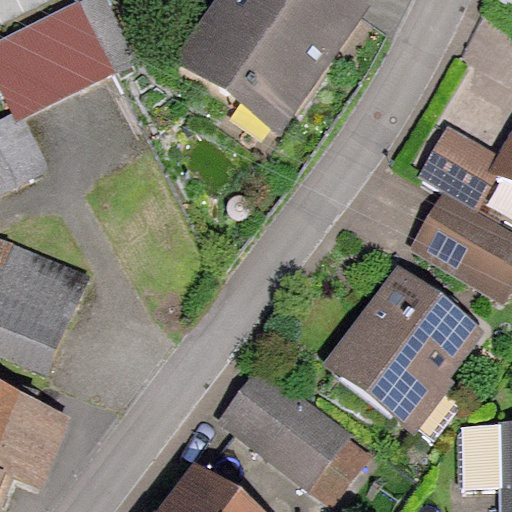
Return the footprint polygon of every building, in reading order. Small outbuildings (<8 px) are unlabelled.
[(217,0),(170,74),(286,149),(370,19),(353,8),(357,0),(217,0)] [(0,128),(104,78),(72,11),(0,44),(0,128)] [(511,147),(504,162),(442,128),(410,185),(437,200),(479,223),(496,193),(511,201),(511,147)] [(511,242),(479,223),(436,200),(405,257),(501,311),(511,291),(511,242)] [(0,362),(40,377),(70,293),(0,267),(0,362)] [(322,385),(409,449),(485,345),(398,282),(322,385)] [(334,511),(371,461),(249,374),(209,429),(325,511),(334,511)] [(0,506),(6,492),(32,502),(62,421),(0,397),(0,506)] [(511,511),(511,430),(502,431),(502,511),(511,511)] [(235,511),(184,472),(153,511),(235,511)]
